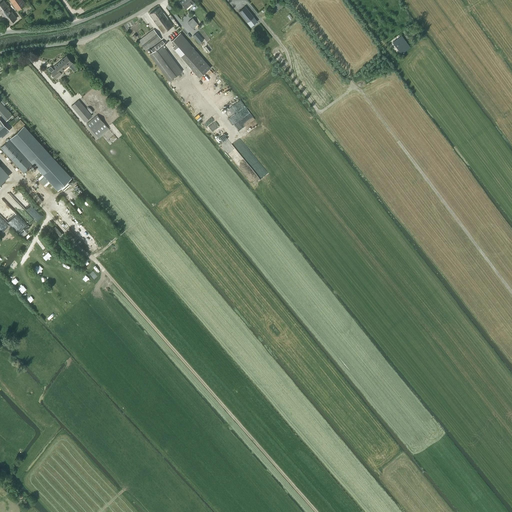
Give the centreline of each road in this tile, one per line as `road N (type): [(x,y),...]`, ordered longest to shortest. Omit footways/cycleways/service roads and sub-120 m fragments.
road 1 (track): [(274,37),(316,110),(351,88),(362,93),(511,290)]
road 2 (track): [(89,256),(317,511)]
road 3 (unclassified): [(0,54),(88,38),(160,0)]
road 4 (unclassified): [(0,33),(67,26),(127,0)]
